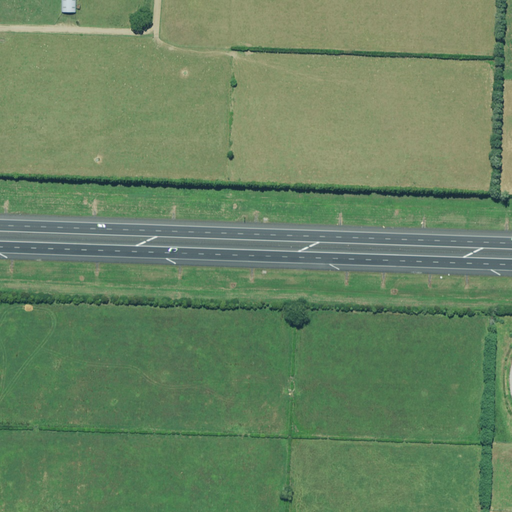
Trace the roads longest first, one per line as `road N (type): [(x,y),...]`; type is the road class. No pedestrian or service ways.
road 1 (motorway): [(0,226),(511,245)]
road 2 (motorway): [(511,268),(0,250)]
